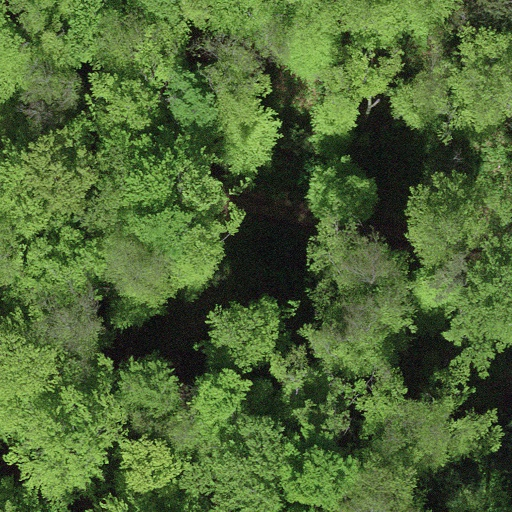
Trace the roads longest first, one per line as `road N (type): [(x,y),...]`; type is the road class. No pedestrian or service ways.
road 1 (track): [(0,132),(148,107),(328,0)]
road 2 (track): [(123,511),(0,444)]
